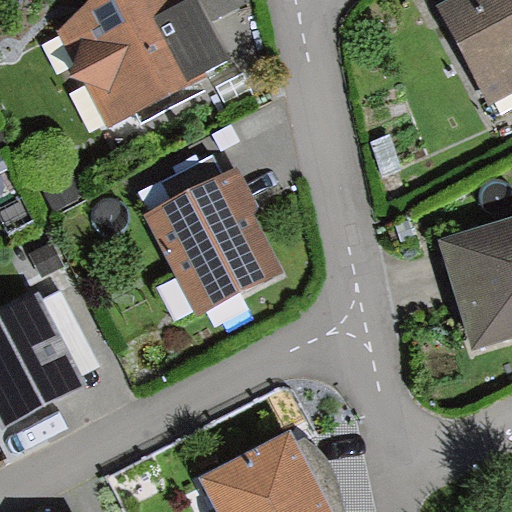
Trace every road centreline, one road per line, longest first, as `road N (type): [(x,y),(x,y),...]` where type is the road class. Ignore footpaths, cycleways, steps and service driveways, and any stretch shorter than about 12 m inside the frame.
road 1 (residential): [(0,502),(329,332),(366,323)]
road 2 (residential): [(366,323),(297,0)]
road 3 (residential): [(511,424),(466,447),(404,436),(386,411),(366,323)]
